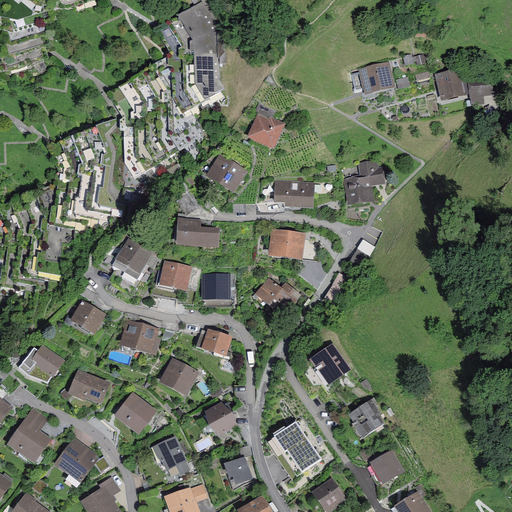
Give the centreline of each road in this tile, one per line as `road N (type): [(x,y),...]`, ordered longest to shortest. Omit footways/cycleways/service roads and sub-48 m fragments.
road 1 (residential): [(89,275),(119,308),(241,330),(250,348),(253,405)]
road 2 (residential): [(253,405),(272,360),(357,236)]
road 3 (residential): [(206,214),(302,219),(357,236)]
